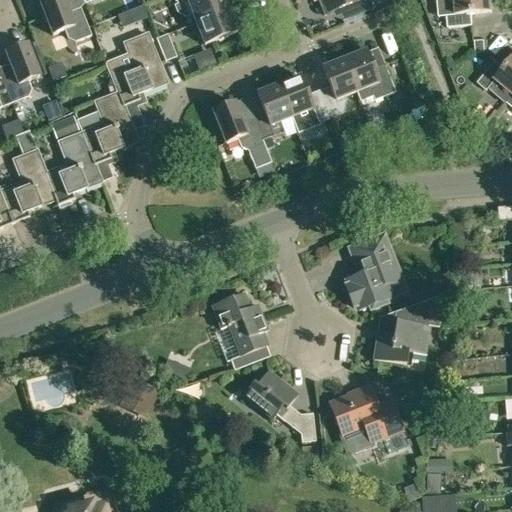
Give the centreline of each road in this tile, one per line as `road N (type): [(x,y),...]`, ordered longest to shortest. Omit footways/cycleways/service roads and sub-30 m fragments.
road 1 (tertiary): [(272,223),(358,193),(511,178)]
road 2 (residential): [(137,211),(188,96),(297,53)]
road 3 (tertiary): [(0,329),(161,267)]
road 4 (residential): [(0,266),(137,211)]
